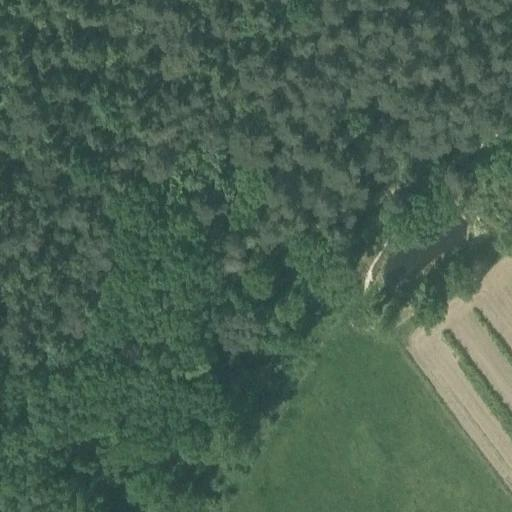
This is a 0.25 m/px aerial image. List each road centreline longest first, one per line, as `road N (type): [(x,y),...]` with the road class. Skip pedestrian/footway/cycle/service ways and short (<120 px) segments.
road 1 (track): [(0,403),(317,225),(447,172),(511,112)]
road 2 (track): [(297,0),(217,242),(222,282)]
